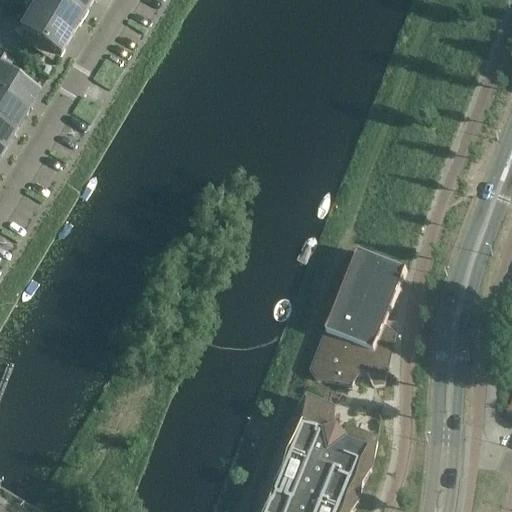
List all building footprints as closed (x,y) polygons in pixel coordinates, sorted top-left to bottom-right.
[(84,21),(48,0),(41,0),(32,17),(72,41),(84,21)] [(95,2),(92,0),(48,0),(84,21),(95,2)] [(72,41),(32,17),(20,37),(60,61),(72,41)] [(0,69),(11,75),(19,58),(6,52),(0,65),(0,69)] [(37,99),(25,91),(0,76),(0,103),(25,119),(37,99)] [(25,119),(0,103),(0,130),(13,138),(25,119)] [(13,138),(0,130),(0,156),(1,158),(13,138)] [(385,330),(406,275),(358,256),(312,374),(317,382),(352,388),(358,378),(387,375),(396,338),(385,330)] [(372,473),(378,445),(350,434),(348,437),(345,442),(334,438),(335,414),(309,403),(287,439),(284,456),(275,471),(271,488),(262,504),(260,511),(354,511),(359,504),(363,488),(372,473)]
